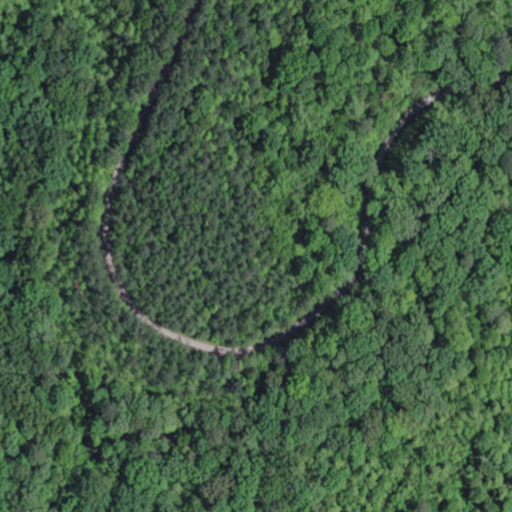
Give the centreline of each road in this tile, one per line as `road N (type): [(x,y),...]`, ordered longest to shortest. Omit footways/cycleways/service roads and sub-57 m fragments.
road 1 (residential): [(200,0),(128,155),(109,222),(116,274),(134,308),(197,343),(262,346),(343,293),(367,245),(378,169),(406,123),(451,90),(511,71)]
road 2 (track): [(220,348),(252,409),(257,511)]
